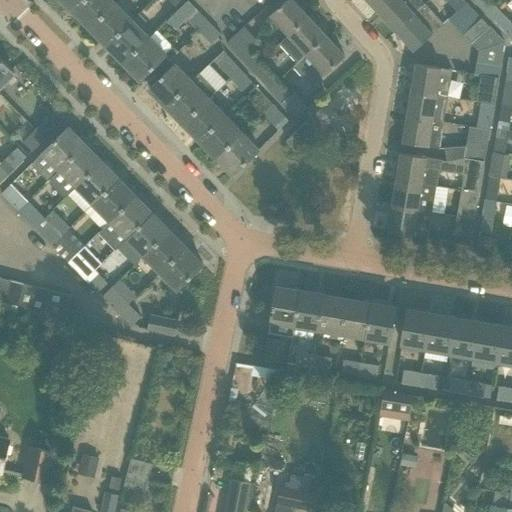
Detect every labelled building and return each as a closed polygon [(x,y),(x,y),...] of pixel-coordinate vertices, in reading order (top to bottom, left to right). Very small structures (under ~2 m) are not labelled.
[(62,0),(73,10),(83,0),(62,0)] [(112,0),(83,0),(73,10),(90,28),(115,3),(112,0)] [(188,0),(169,0),(179,10),(188,0)] [(289,34),(309,16),(293,0),(286,0),(271,15),(289,34)] [(367,0),(378,12),(378,11),(390,0),(367,0)] [(390,0),(378,11),(395,30),(395,31),(421,7),(424,4),(420,0),(390,0)] [(493,2),(490,0),(475,0),(485,10),(493,2)] [(448,18),(449,19),(456,27),(474,10),(466,2),(456,11),(448,18)] [(107,45),(132,20),(115,3),(90,28),(107,45)] [(421,7),(395,31),(396,31),(413,50),(440,27),(443,24),(424,4),(421,7)] [(197,9),(187,19),(199,32),(210,22),(197,9)] [(456,27),(463,35),(482,18),(474,10),(456,27)] [(511,22),(503,13),(495,21),(506,33),(511,27),(511,22)] [(107,45),(124,62),(149,37),(140,28),(146,21),(138,14),(132,20),(107,45)] [(326,35),(309,16),(289,34),(280,43),(297,62),(326,35)] [(463,35),(471,43),(489,25),(482,18),(463,35)] [(211,44),(221,34),(210,22),(199,32),(211,44)] [(471,43),(478,51),(505,42),(489,25),(471,43)] [(256,39),(244,26),(227,42),(252,69),(260,62),(247,47),(256,39)] [(149,38),(149,37),(124,62),(141,79),(165,56),(170,60),(178,52),(157,30),(149,38)] [(302,76),(306,73),(315,82),(344,55),(326,35),(297,62),(293,66),(302,76)] [(476,62),(501,66),(505,42),(478,51),(476,62)] [(213,60),(230,77),(240,68),(224,50),(213,60)] [(0,57),(0,86),(14,72),(0,57)] [(260,62),(252,69),(269,88),(277,81),(260,62)] [(476,62),(475,74),(481,75),(499,77),(501,66),(476,62)] [(163,74),(149,88),(166,105),(192,81),(175,64),(174,63),(163,74)] [(411,90),(448,96),(452,70),(415,63),(415,64),(416,64),(411,89),(411,90)] [(252,80),(240,68),(230,77),(242,90),(252,80)] [(217,90),(200,73),(166,105),(183,123),(208,98),(209,98),(217,90)] [(481,102),(495,104),(499,77),(481,75),(476,101),(481,102)] [(511,106),(511,81),(506,80),(501,105),(511,106)] [(270,88),(269,88),(277,97),(282,102),(290,94),(285,89),(277,81),(270,88)] [(407,115),(407,116),(443,122),(448,96),(411,90),(407,115),(407,114),(406,115),(407,115)] [(262,113),(272,104),(259,91),(249,100),(262,113)] [(200,140),(225,115),(209,98),(208,98),(183,123),(200,140)] [(477,127),(490,129),(495,104),(481,102),(477,127)] [(262,113),(278,130),(288,120),(272,104),(262,113)] [(511,111),(511,106),(501,105),(499,120),(510,122),(511,111)] [(218,158),(242,133),(225,115),(200,140),(218,158)] [(402,141),(439,148),(443,122),(407,116),(403,140),(402,140),(402,141)] [(57,127),(48,117),(35,129),(45,139),(57,127)] [(305,121),(286,139),(297,151),(316,132),(305,121)] [(68,126),(33,161),(34,162),(31,164),(47,181),(50,178),(50,179),(86,145),(68,126)] [(466,146),(445,147),(446,155),(484,161),(490,129),(477,127),(469,126),(466,146)] [(23,142),(32,151),(45,139),(35,129),(23,142)] [(234,174),(259,150),(242,133),(218,158),(234,174)] [(496,136),(493,152),(505,154),(507,138),(496,136)] [(86,145),(50,179),(51,179),(48,182),(64,197),(66,195),(67,196),(71,191),(72,192),(77,186),(103,162),(86,145)] [(2,163),(11,172),(23,160),(15,151),(2,163)] [(396,178),(437,185),(440,170),(464,175),(462,189),(479,192),(484,161),(446,155),(447,161),(400,152),(400,153),(401,153),(396,178)] [(505,154),(493,152),(492,152),(489,176),(501,178),(506,179),(510,155),(505,154)] [(103,162),(77,186),(94,204),(119,179),(103,162)] [(0,182),(11,172),(2,163),(0,164),(0,182)] [(391,204),(433,211),(437,185),(396,178),(396,179),(392,204),(391,204)] [(119,179),(94,204),(110,220),(135,195),(119,179)] [(488,183),(485,199),(497,201),(500,185),(488,183)] [(1,193),(18,210),(28,201),(11,184),(1,193)] [(479,192),(462,189),(457,215),(474,218),(479,192)] [(105,226),(101,230),(117,247),(127,237),(152,212),(145,205),(148,203),(138,193),(135,195),(110,220),(105,226)] [(485,199),(483,215),(495,217),(497,201),(485,199)] [(35,228),(45,218),(28,201),(18,210),(35,228)] [(433,211),(391,204),(391,205),(392,205),(388,229),(387,229),(387,230),(414,235),(416,222),(430,225),(433,211)] [(152,212),(127,237),(144,254),(169,230),(152,212)] [(49,222),(45,218),(35,228),(52,245),(68,229),(70,227),(57,214),(49,222)] [(457,215),(453,242),(470,245),(474,218),(457,215)] [(494,224),(481,222),(480,231),(492,233),(494,224)] [(68,261),(84,245),(68,229),(52,245),(68,261)] [(144,254),(161,271),(186,247),(169,230),(144,254)] [(478,246),(493,249),(495,238),(479,236),(478,246)] [(84,245),(68,261),(83,276),(88,272),(91,275),(95,270),(102,264),(84,245)] [(186,247),(161,271),(178,289),(203,264),(186,247)] [(108,283),(95,270),(91,275),(88,272),(83,276),(98,292),(108,283)] [(1,276),(0,280),(0,300),(7,303),(13,279),(1,276)] [(13,279),(7,303),(19,306),(25,282),(13,279)] [(120,279),(102,296),(119,314),(129,304),(137,296),(120,279)] [(25,282),(19,306),(31,309),(37,285),(25,282)] [(37,285),(31,309),(44,312),(47,300),(49,288),(37,285)] [(270,320),(295,324),(301,290),(276,286),(270,320)] [(49,288),(47,300),(70,305),(73,294),(49,288)] [(295,324),(318,329),(324,295),(301,290),(295,324)] [(318,329),(342,333),(348,299),(324,295),(318,329)] [(342,333),(365,337),(371,303),(348,299),(342,333)] [(70,305),(47,300),(44,312),(67,317),(70,305)] [(371,303),(365,337),(390,341),(396,307),(371,303)] [(119,314),(132,326),(141,317),(129,304),(119,314)] [(426,348),(432,314),(407,309),(401,343),(426,348)] [(426,348),(424,358),(447,362),(449,352),(455,318),(432,314),(426,348)] [(148,329),(175,335),(178,321),(151,315),(148,329)] [(455,318),(449,352),(473,356),(479,322),(455,318)] [(502,326),(479,322),(473,356),(471,365),(495,369),(502,326)] [(511,327),(502,326),(496,360),(511,362),(511,327)] [(280,362),(284,341),(267,338),(264,359),(280,362)] [(70,346),(59,358),(72,369),(83,357),(70,346)] [(296,352),(294,365),(312,368),(314,354),(296,352)] [(314,354),(312,368),(330,371),(332,357),(314,354)] [(342,373),(359,376),(361,363),(344,360),(342,373)] [(236,363),(234,372),(282,380),(284,371),(261,367),(236,363)] [(361,363),(359,376),(377,379),(379,365),(361,363)] [(404,370),(402,383),(419,386),(421,373),(404,370)] [(421,373),(419,386),(437,389),(439,375),(421,373)] [(448,391),(467,394),(469,380),(451,377),(448,391)] [(469,380),(467,394),(483,397),(486,383),(469,380)] [(293,381),(290,396),(324,402),(326,387),(293,381)] [(511,387),(498,385),(496,399),(511,401),(511,387)] [(383,390),(378,415),(407,421),(412,396),(383,390)] [(0,470),(3,472),(10,441),(0,438),(0,470)] [(49,482),(55,452),(30,446),(23,476),(49,482)] [(100,458),(85,454),(81,474),(95,478),(100,458)] [(401,454),(399,466),(412,468),(414,457),(401,454)] [(131,458),(124,485),(145,491),(153,464),(131,458)] [(277,504),(293,507),(312,511),(314,511),(314,510),(317,494),(317,493),(309,492),(312,478),(292,474),(290,483),(286,482),(285,486),(281,486),(277,504)] [(111,476),(109,487),(119,489),(121,478),(111,476)] [(231,477),(224,511),(247,511),(247,510),(253,481),(231,477)] [(490,505),(488,511),(508,511),(511,492),(495,490),(493,506),(490,505)] [(115,511),(119,494),(106,491),(100,511),(115,511)] [(317,511),(332,511),(335,504),(332,504),(334,497),(321,494),(318,511),(317,511)] [(352,502),(350,511),(358,511),(360,504),(352,502)] [(442,511),(457,511),(445,502),(442,511)]
